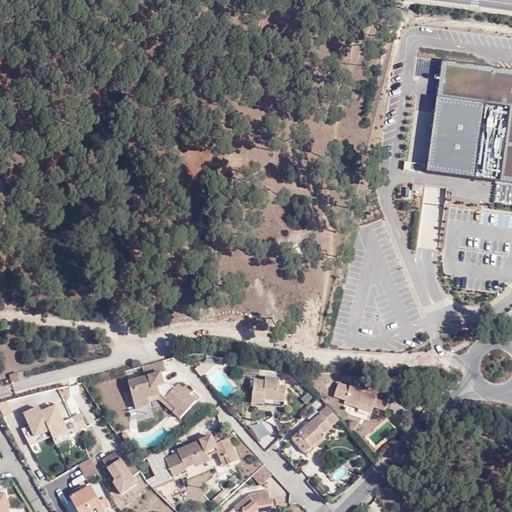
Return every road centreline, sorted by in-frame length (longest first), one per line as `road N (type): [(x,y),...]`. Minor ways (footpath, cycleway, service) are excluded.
road 1 (tertiary): [(335,511),(443,406)]
road 2 (unknown): [(453,313),(429,273),(432,183)]
